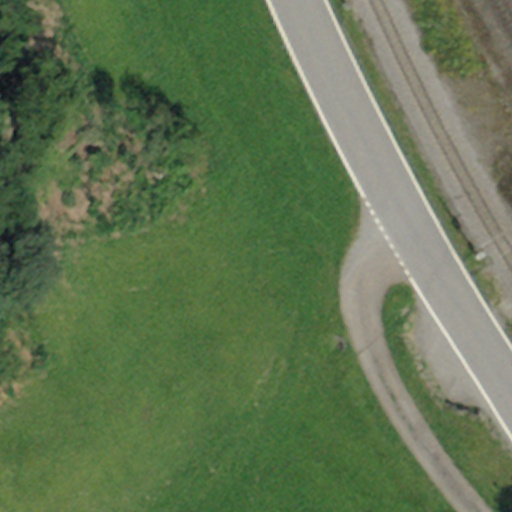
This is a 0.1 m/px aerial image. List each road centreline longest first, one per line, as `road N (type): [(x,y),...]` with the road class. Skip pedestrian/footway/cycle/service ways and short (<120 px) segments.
road 1 (unclassified): [(296,0),(405,226),(511,396)]
road 2 (track): [(474,511),(406,423),(370,351),(358,303),(362,265),(381,238),(405,226)]
